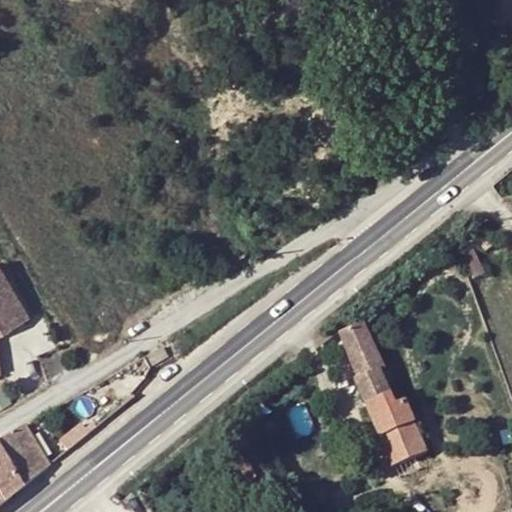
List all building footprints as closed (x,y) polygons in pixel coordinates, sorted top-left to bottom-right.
[(408,0),(424,11),(434,0),(408,0)] [(494,245),(487,236),(478,243),(485,252),(494,245)] [(0,332),(29,316),(0,268),(0,332)] [(348,380),(387,468),(422,453),(401,401),(396,403),(380,369),(360,325),(335,335),(354,377),(348,380)] [(163,347),(145,357),(151,368),(169,358),(163,347)] [(21,427),(0,440),(0,505),(46,467),(21,427)] [(255,476),(249,464),(240,470),(246,481),(248,482),(249,482),(251,482),(252,482),(254,481),(254,479),(255,478),(255,476)]
